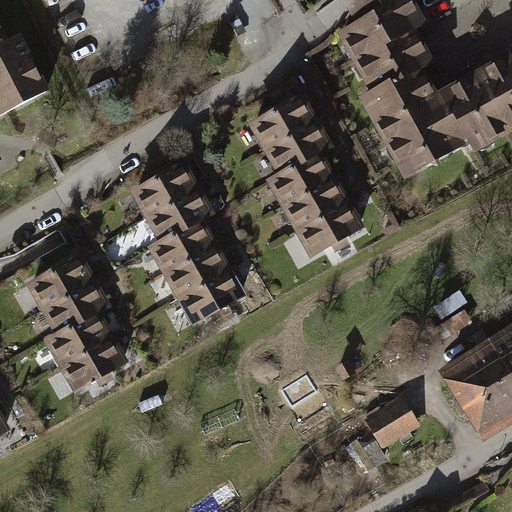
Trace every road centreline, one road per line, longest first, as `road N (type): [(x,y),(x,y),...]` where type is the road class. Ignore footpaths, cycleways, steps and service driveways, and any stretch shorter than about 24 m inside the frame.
road 1 (residential): [(284,0),(296,22),(295,48),(102,161),(67,193),(0,232)]
road 2 (residential): [(511,434),(371,511)]
